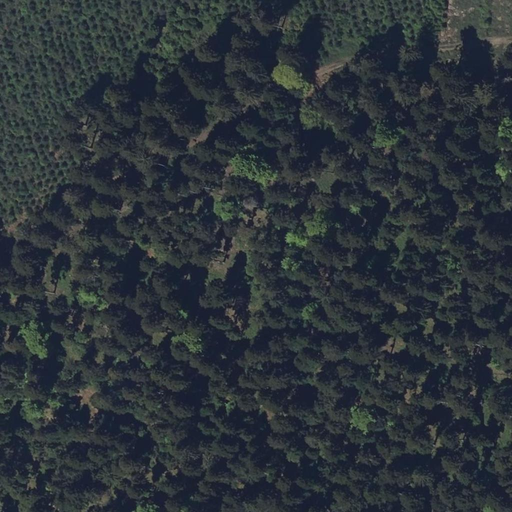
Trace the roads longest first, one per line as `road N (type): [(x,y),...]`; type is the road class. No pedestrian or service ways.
road 1 (track): [(511,43),(320,67),(89,196),(0,273)]
road 2 (track): [(511,86),(461,156),(452,183),(481,311),(482,396),(505,511)]
